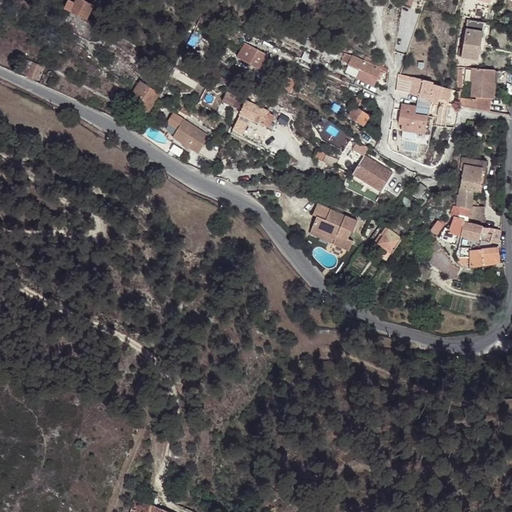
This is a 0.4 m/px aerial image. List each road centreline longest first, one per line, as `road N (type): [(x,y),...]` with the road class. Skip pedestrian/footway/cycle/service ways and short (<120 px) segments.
road 1 (residential): [(511,303),(498,330),(468,348),(361,320),(318,286),(255,214),(0,72)]
road 2 (track): [(163,491),(167,445),(188,399),(180,382),(0,273)]
road 3 (unknown): [(511,123),(474,117),(438,159),(416,166),(389,142),(392,75),(374,0)]
road 4 (track): [(0,229),(73,233),(101,218),(26,175),(27,160),(0,148)]
